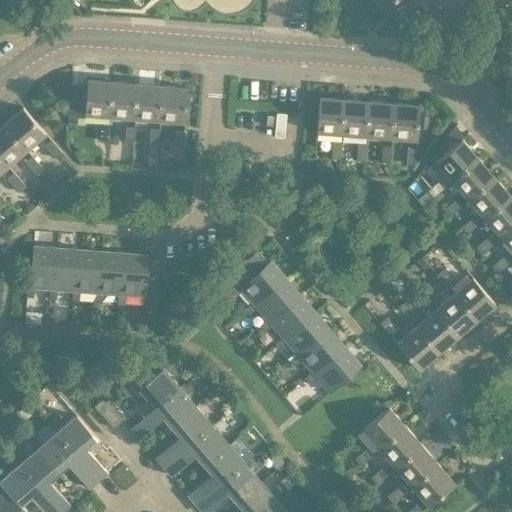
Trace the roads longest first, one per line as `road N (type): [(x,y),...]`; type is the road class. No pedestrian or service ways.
road 1 (residential): [(221,47),(421,63),(449,73),(511,142)]
road 2 (residential): [(0,79),(40,48),(71,37),(221,47)]
road 3 (residential): [(166,237),(202,218),(221,47)]
road 4 (residential): [(414,394),(511,316)]
